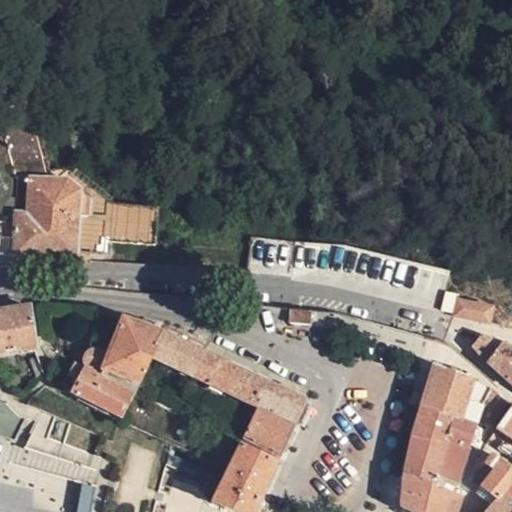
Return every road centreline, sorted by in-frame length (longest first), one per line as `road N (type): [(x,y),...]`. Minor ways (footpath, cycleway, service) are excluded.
road 1 (residential): [(0,270),(292,282),(371,297),(442,324)]
road 2 (residential): [(0,292),(145,305),(328,368)]
road 3 (residential): [(328,368),(330,386),(292,488),(301,503),(341,510),(356,503),(389,393),(383,380)]
